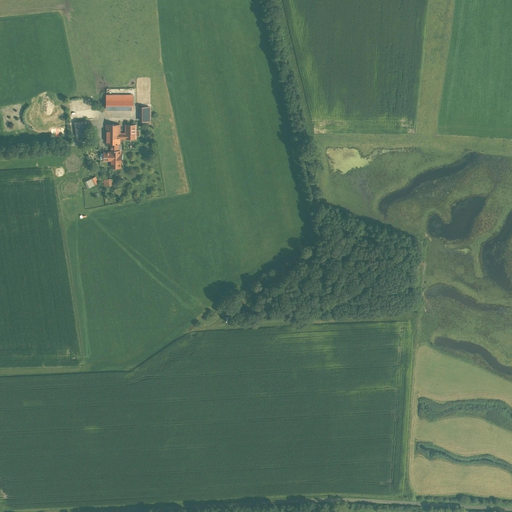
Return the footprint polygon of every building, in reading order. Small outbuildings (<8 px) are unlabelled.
[(129,89),(107,88),(107,93),(107,109),(134,109),(134,88),(129,88),(129,89)] [(140,121),(149,121),(150,107),(139,107),(140,121)] [(86,120),(75,122),(75,124),(77,137),(88,135),(86,120)] [(120,124),(106,124),(106,143),(111,143),(118,143),(120,143),(120,138),(120,133),(120,124)] [(136,124),(126,124),(126,133),(120,133),(120,138),(126,138),(136,138),(136,124)] [(118,143),(111,143),(111,152),(104,152),(104,153),(104,159),(104,160),(111,160),(111,167),(120,167),(120,150),(118,150),(118,143)]
